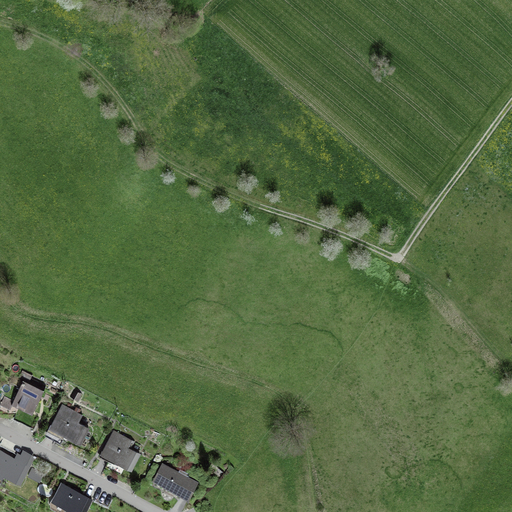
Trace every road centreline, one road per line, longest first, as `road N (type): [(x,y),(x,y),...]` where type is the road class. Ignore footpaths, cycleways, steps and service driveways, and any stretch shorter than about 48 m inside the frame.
road 1 (track): [(511,101),(400,255),(260,206)]
road 2 (residential): [(0,429),(157,511)]
